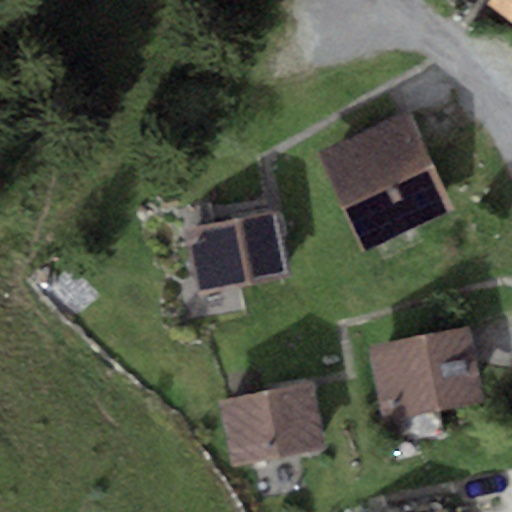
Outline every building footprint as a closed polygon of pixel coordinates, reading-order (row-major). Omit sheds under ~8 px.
[(511,24),(511,0),(491,0),(487,5),(511,24)] [(317,157),(365,254),(456,210),(408,112),(317,157)] [(273,214),(187,231),(200,296),(287,278),(273,214)] [(468,327),(367,348),(382,422),(483,401),(468,327)] [(312,383),(221,401),(234,464),(324,446),(312,383)]
